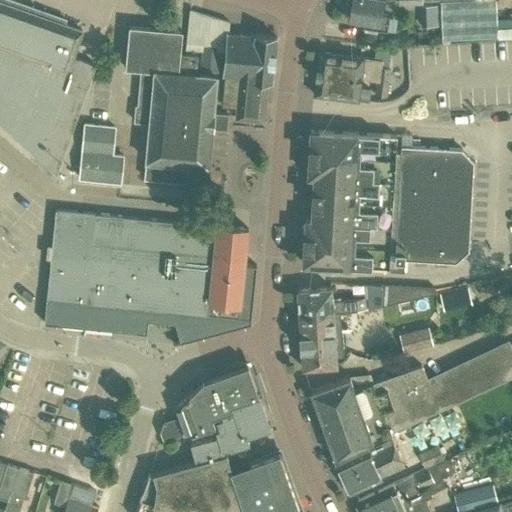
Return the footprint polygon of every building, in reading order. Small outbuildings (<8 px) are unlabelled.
[(0,0),(0,122),(57,173),(95,64),(73,56),(82,29),(65,22),(67,18),(14,0),(0,0)] [(386,30),(389,15),(381,13),(383,0),(346,0),(346,4),(350,9),(348,17),(364,19),(363,26),(364,26),(364,31),(377,33),(377,28),(386,30)] [(422,0),(423,1),(440,0),(441,39),(498,37),(496,0),(422,0)] [(229,21),(189,9),(185,49),(202,50),(200,70),(223,72),(223,74),(225,74),(225,75),(268,80),(271,80),(275,36),(254,34),(254,35),(228,33),(229,21)] [(212,112),(216,74),(195,72),(197,54),(179,52),(181,29),(129,25),(125,68),(141,69),(138,105),(136,105),(134,120),(149,122),(146,159),(144,178),(186,182),(187,172),(195,173),(196,164),(207,165),(211,128),(227,129),(228,113),(212,112)] [(337,44),(355,44),(355,31),(337,32),(337,44)] [(360,88),(361,78),(376,80),(373,95),(387,96),(391,68),(381,66),(382,60),(319,52),(314,95),(358,101),(358,100),(368,102),(370,90),(360,88)] [(264,121),(268,80),(225,75),(221,105),(237,106),(235,118),(264,121)] [(112,153),(114,129),(115,126),(84,123),(79,176),(120,180),(122,154),(112,153)] [(393,271),(401,146),(398,146),(399,136),(313,130),(310,176),(316,176),(313,219),(307,218),(304,263),(390,269),(390,270),(393,271)] [(401,146),(393,271),(405,272),(406,260),(457,264),(470,252),(476,164),(464,151),(411,147),(401,146)] [(250,323),(256,265),(244,264),(247,228),(216,226),(125,215),(55,209),(44,323),(146,333),(147,321),(190,325),(194,338),(250,323)] [(380,306),(381,306),(435,293),(434,286),(381,283),(380,306)] [(332,312),(346,311),(368,310),(368,298),(331,300),(330,287),(298,289),(299,315),(332,313),(332,312)] [(332,313),(299,315),(303,368),(335,365),(335,355),(349,354),(346,311),(332,312),(332,313)] [(404,351),(433,343),(429,327),(400,335),(404,351)] [(407,425),(511,374),(511,344),(511,345),(508,338),(427,377),(421,365),(373,382),(370,373),(350,376),(310,390),(335,459),(373,441),(388,434),(407,425)] [(258,395),(261,393),(249,359),(201,376),(202,379),(174,408),(174,416),(163,420),(159,431),(163,441),(213,424),(210,415),(220,411),(230,408),(229,404),(258,395)] [(471,416),(486,410),(479,394),(464,401),(471,416)] [(195,461),(224,453),(222,448),(230,445),(231,448),(249,442),(246,434),(269,426),(258,395),(229,404),(230,408),(220,411),(223,417),(216,419),(219,428),(215,429),(217,435),(190,442),(195,461)] [(367,446),(336,460),(350,492),(382,478),(381,477),(388,474),(389,475),(405,467),(393,442),(390,435),(367,446)] [(425,467),(444,459),(438,444),(418,453),(425,467)] [(162,507),(184,511),(300,511),(279,451),(259,458),(259,459),(230,469),(226,453),(224,454),(224,453),(195,461),(150,472),(140,498),(162,507)] [(457,471),(452,457),(428,467),(428,466),(394,482),(394,483),(359,499),(357,504),(360,511),(425,511),(430,510),(425,499),(432,496),(430,493),(446,486),(442,477),(457,471)] [(11,489),(18,466),(6,463),(0,482),(0,485),(11,489)] [(25,498),(33,471),(18,466),(11,489),(9,493),(25,498)] [(64,505),(71,482),(60,479),(53,502),(64,505)] [(459,511),(497,502),(492,484),(453,495),(458,511),(459,511)] [(88,511),(91,505),(71,497),(64,511),(88,511)] [(184,511),(162,507),(140,498),(140,499),(139,499),(135,511),(184,511)] [(503,511),(500,501),(485,506),(467,511),(503,511)]
